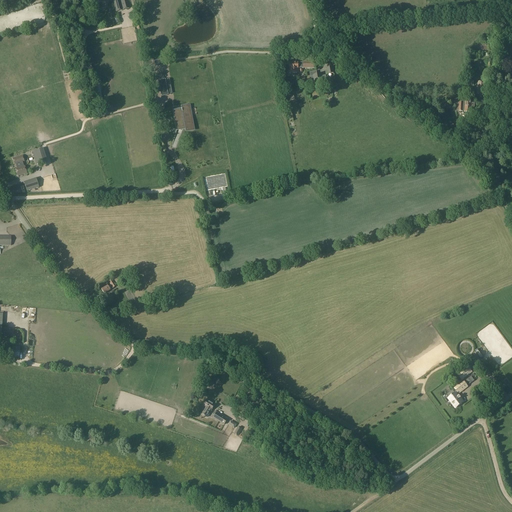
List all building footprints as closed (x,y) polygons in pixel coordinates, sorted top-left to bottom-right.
[(112,0),(116,12),(130,9),(127,0),(121,0),(120,0),(112,0)] [(127,31),(119,33),(121,45),(129,44),(127,31)] [(76,47),(68,50),(70,59),(78,56),(76,47)] [(298,63),(290,63),(290,69),(291,73),(298,72),(298,68),(302,68),(302,63),(298,63)] [(317,75),(316,71),(310,73),(310,77),(313,77),(315,86),(323,85),(321,74),(317,75)] [(169,80),(159,81),(162,96),(167,95),(166,90),(170,89),(169,80)] [(490,90),(485,90),(485,83),(477,82),(477,94),(485,94),(485,95),(490,95),(490,90)] [(471,112),(472,101),(465,100),(464,104),(462,104),(462,103),(458,103),(458,111),(462,112),(462,111),(464,111),(464,112),(471,112)] [(427,105),(422,105),(419,105),(418,113),(437,114),(437,105),(427,105)] [(190,119),(176,121),(178,132),(181,132),(182,138),(195,136),(193,125),(191,125),(190,119)] [(32,152),(36,164),(47,161),(43,148),(32,152)] [(24,166),(22,162),(24,161),(22,155),(12,159),(14,165),(16,164),(17,168),(16,168),(18,176),(26,173),(24,166)] [(26,191),(38,188),(35,179),(24,183),(26,191)] [(118,276),(113,279),(117,285),(122,281),(118,276)] [(110,285),(108,287),(107,285),(101,289),(104,294),(110,290),(116,286),(112,279),(108,282),(110,285)] [(3,329),(2,329),(1,335),(11,336),(11,328),(3,327),(3,329)] [(0,338),(0,349),(10,350),(10,339),(0,338)] [(471,365),(458,375),(461,380),(472,372),(472,370),(474,369),(471,365)] [(464,381),(454,389),(458,394),(468,387),(464,381)] [(456,392),(449,397),(448,398),(456,408),(463,403),(456,392)] [(207,418),(211,411),(215,405),(207,400),(203,407),(205,408),(202,414),(207,418)] [(260,403),(256,401),(252,410),(256,412),(260,403)] [(217,413),(213,418),(218,421),(222,416),(217,413)] [(222,416),(218,421),(224,425),(227,419),(222,416)]
